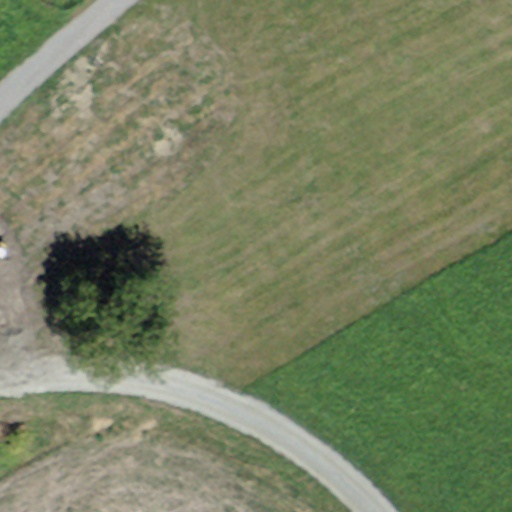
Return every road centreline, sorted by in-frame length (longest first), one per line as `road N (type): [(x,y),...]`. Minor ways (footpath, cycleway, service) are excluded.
road 1 (track): [(0,390),(134,378),(282,443),(350,511)]
road 2 (unclassified): [(120,0),(0,102)]
